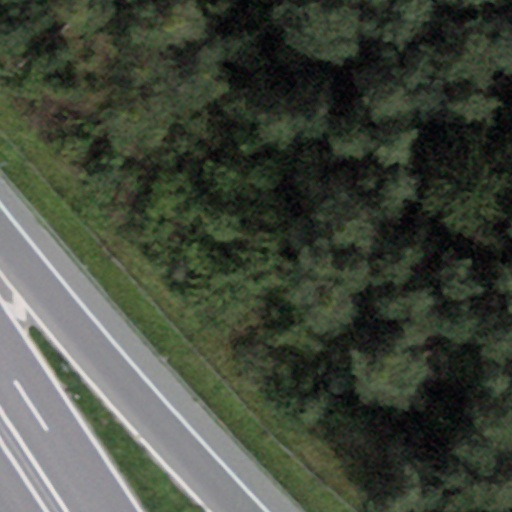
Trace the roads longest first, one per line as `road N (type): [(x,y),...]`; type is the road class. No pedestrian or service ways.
road 1 (trunk): [(236,511),(0,238)]
road 2 (trunk): [(99,511),(0,361)]
